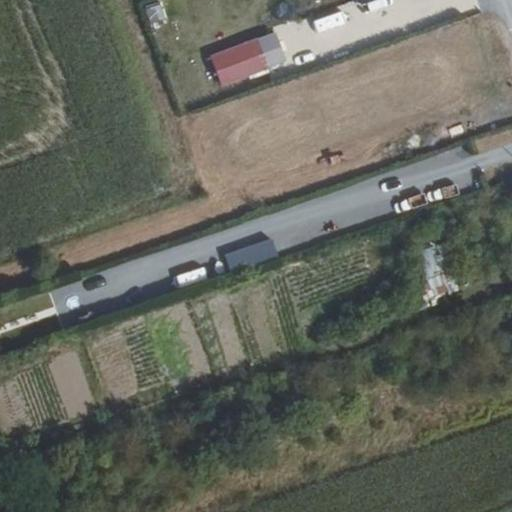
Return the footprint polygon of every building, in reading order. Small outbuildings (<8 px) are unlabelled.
[(165,0),(158,0),(146,4),(151,19),(169,13),(165,0)] [(220,86),(270,68),(259,38),(209,56),(220,86)] [(278,74),(294,73),(293,42),(277,42),(278,74)] [(417,251),(432,298),(461,289),(446,241),(417,251)] [(0,370),(0,429),(23,420),(0,370)]
